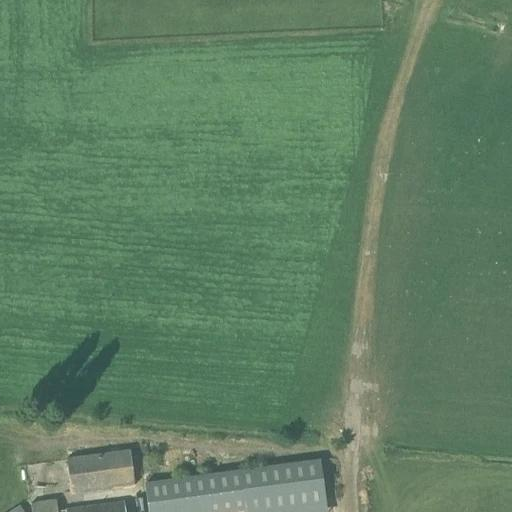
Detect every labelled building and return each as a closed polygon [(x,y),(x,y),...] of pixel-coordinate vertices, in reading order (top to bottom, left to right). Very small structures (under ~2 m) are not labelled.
[(167,450),(171,481),(144,485),(148,511),(241,511),(324,501),(318,461),(184,479),(179,449),(167,450)] [(70,495),(95,492),(135,487),(129,451),(66,460),(70,495)] [(64,472),(26,471),(26,492),(64,493),(64,472)] [(57,511),(56,501),(30,504),(31,511),(57,511)] [(123,511),(123,503),(95,507),(66,511),(65,511),(123,511)]
